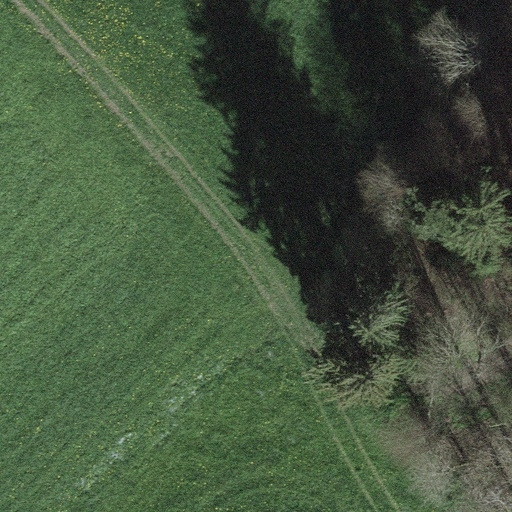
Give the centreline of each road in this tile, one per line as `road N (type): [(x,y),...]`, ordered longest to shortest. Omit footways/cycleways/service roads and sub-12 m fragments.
road 1 (track): [(511,362),(190,169),(13,0)]
road 2 (track): [(190,169),(346,402)]
